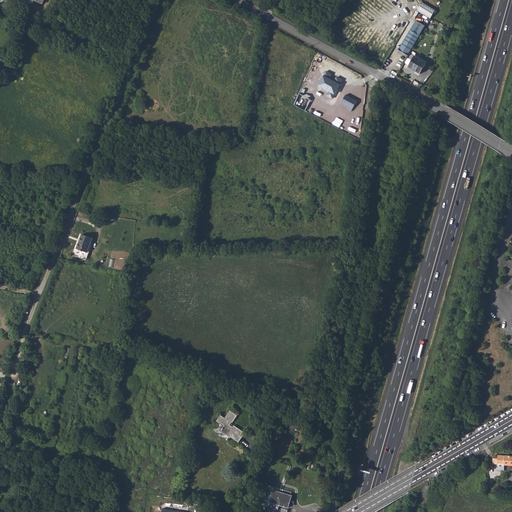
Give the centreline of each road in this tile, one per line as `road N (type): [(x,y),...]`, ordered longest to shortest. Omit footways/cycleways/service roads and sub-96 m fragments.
road 1 (trunk): [(504,0),(359,511)]
road 2 (trunk): [(372,511),(511,16)]
road 3 (unclassified): [(157,0),(24,336)]
road 4 (residential): [(511,153),(239,0)]
road 5 (tertiary): [(351,511),(511,418)]
